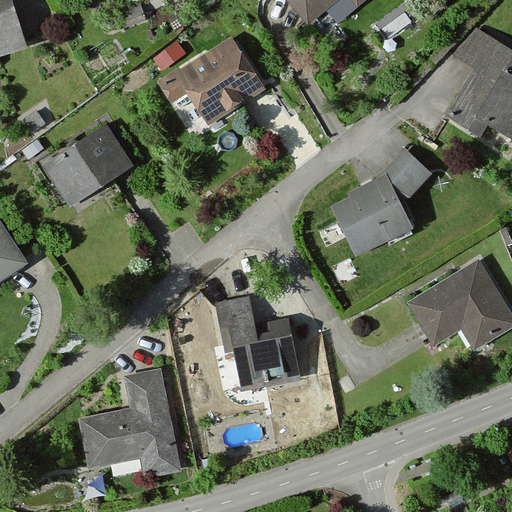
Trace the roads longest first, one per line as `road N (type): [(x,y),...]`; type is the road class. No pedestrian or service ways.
road 1 (residential): [(0,431),(409,97)]
road 2 (unclassified): [(190,511),(358,459)]
road 3 (unclassified): [(358,459),(511,399)]
